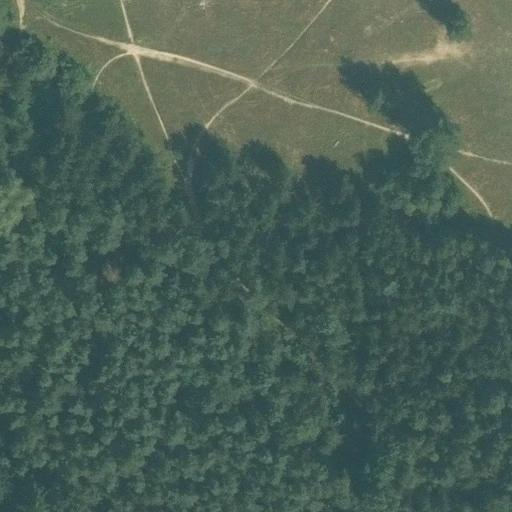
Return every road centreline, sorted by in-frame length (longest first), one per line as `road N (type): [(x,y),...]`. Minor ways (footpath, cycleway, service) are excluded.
road 1 (track): [(504,511),(463,491),(360,409),(226,262),(188,202)]
road 2 (track): [(188,202),(119,105),(20,0)]
